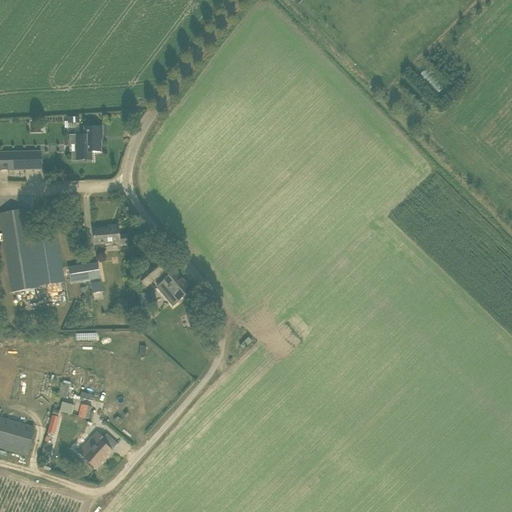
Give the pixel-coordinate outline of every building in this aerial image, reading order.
[(424,69),(418,77),(437,93),(444,85),(424,69)] [(93,160),(92,153),(101,152),(100,136),(103,136),(102,128),(84,129),(85,144),(76,144),(77,161),(93,160)] [(1,171),(2,171),(38,171),(38,172),(43,171),(42,153),(1,153),(1,171)] [(24,211),(0,214),(0,218),(12,293),(40,289),(27,207),(23,208),(24,211)] [(111,229),(94,231),(95,245),(96,245),(97,255),(105,255),(104,245),(106,244),(120,243),(120,245),(128,244),(127,235),(120,236),(119,225),(111,226),(111,229)] [(97,263),(90,265),(69,268),(71,284),(101,279),(98,263),(97,263)] [(148,270),(138,278),(146,288),(147,288),(152,283),(156,280),(148,270)] [(173,307),(192,291),(176,272),(163,283),(164,283),(158,288),(173,307)] [(102,283),(91,284),(92,294),(103,292),(102,283)] [(147,288),(151,293),(157,288),(152,283),(147,288)] [(204,326),(199,310),(187,313),(193,330),(204,326)] [(62,381),(58,397),(67,399),(71,383),(62,381)] [(61,402),(59,412),(71,415),(74,405),(61,402)] [(81,405),(78,417),(89,420),(92,408),(81,405)] [(0,447),(26,455),(34,429),(34,428),(0,418),(0,447)] [(103,438),(97,433),(87,444),(87,445),(79,454),(96,470),(113,452),(112,451),(118,445),(106,434),(103,438)]
